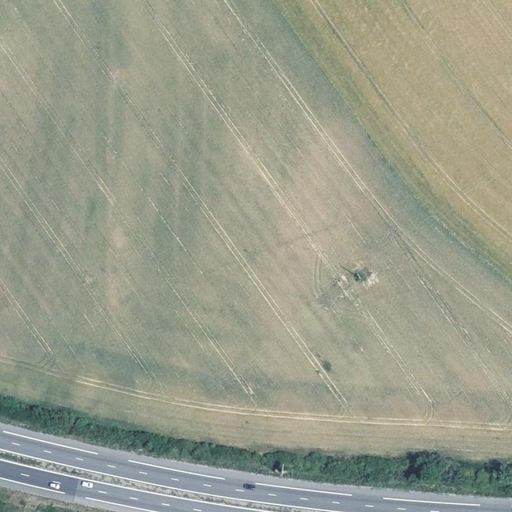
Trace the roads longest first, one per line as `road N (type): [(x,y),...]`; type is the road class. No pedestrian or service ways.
road 1 (motorway): [(411,511),(258,496),(0,442)]
road 2 (motorway): [(0,468),(200,511)]
